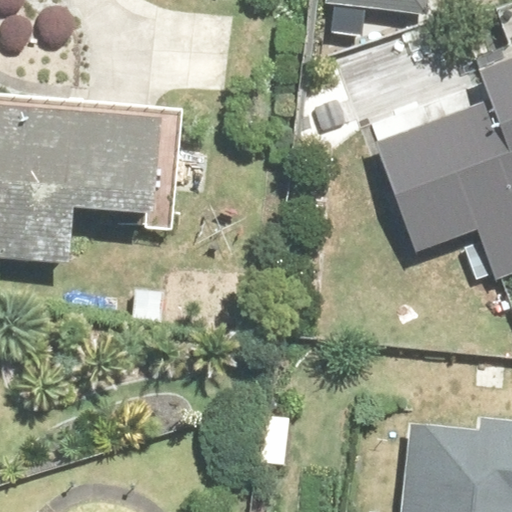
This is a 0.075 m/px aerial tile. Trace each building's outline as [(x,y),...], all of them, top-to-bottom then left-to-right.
[(329,0),(328,14),(427,20),(428,0),(329,0)] [(511,72),(483,83),(492,106),(435,128),(425,103),(369,124),(423,261),(481,238),(499,284),(511,278),(511,72)] [(149,116),(80,108),(0,101),(0,265),(74,273),(79,222),(148,228),(148,234),(174,236),(179,190),(182,152),(185,118),(149,116)] [(171,295),(135,292),(132,309),(169,313),(171,295)] [(482,440),(418,438),(414,511),(511,511),(511,428),(482,427),(482,440)]
